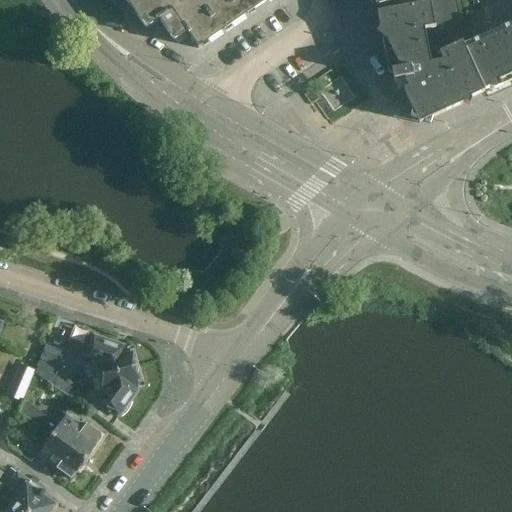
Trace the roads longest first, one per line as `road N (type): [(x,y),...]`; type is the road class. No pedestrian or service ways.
road 1 (residential): [(235,364),(187,336),(0,275)]
road 2 (unclassified): [(235,364),(378,232)]
road 3 (unclassified): [(341,212),(254,319),(235,364)]
road 4 (residential): [(123,511),(235,364)]
road 5 (tertiary): [(369,185),(217,102)]
road 6 (tertiary): [(197,122),(341,212)]
road 7 (residential): [(511,116),(369,185)]
road 8 (residential): [(217,102),(313,25),(320,0)]
road 9 (tertiary): [(378,232),(511,292)]
road 10 (tertiary): [(217,102),(94,28)]
road 11 (tertiary): [(94,28),(143,83),(197,122)]
